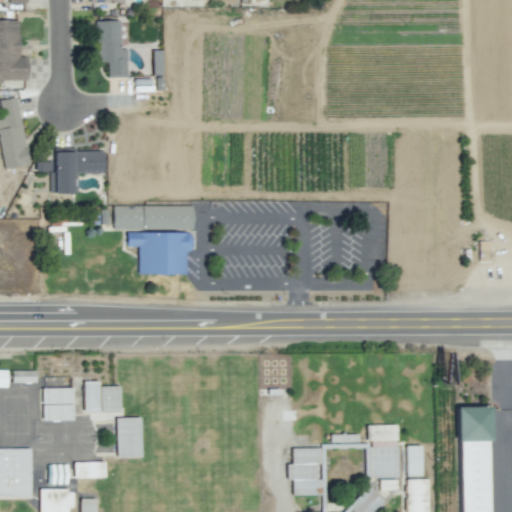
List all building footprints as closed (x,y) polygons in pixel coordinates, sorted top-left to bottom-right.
[(18,20),(0,20),(0,80),(25,81),(25,57),(17,57),(18,20)] [(118,21),(94,21),(94,62),(106,62),(106,77),(125,77),(125,50),(118,50),(118,21)] [(160,50),(150,50),(150,76),(161,76),(160,50)] [(0,118),(0,155),(3,169),(28,164),(14,97),(0,99),(0,113),(1,119),(0,118)] [(103,150),(52,149),(52,193),(75,193),(76,173),(102,173),(103,150)] [(190,206),(111,205),(110,229),(190,230),(190,206)] [(124,232),(124,246),(136,246),(135,274),(183,274),(184,251),(190,251),(190,232),(124,232)] [(477,241),(477,260),(488,260),(488,241),(477,241)] [(34,370),(10,371),(10,383),(35,382),(34,370)] [(70,420),(71,388),(40,388),(40,420),(70,420)] [(458,511),(488,511),(486,406),(457,407),(458,511)] [(138,417),(113,418),(114,458),(139,457),(138,417)] [(419,476),(419,446),(403,446),(403,476),(419,476)] [(72,478),(102,478),(102,462),(72,462),(72,478)] [(404,511),(426,511),(426,479),(404,479),(404,511)] [(347,511),(370,511),(381,501),(366,486),(344,509),(347,511)] [(37,489),(36,511),(65,511),(66,489),(37,489)] [(77,511),(92,511),(93,499),(78,499),(77,511)]
